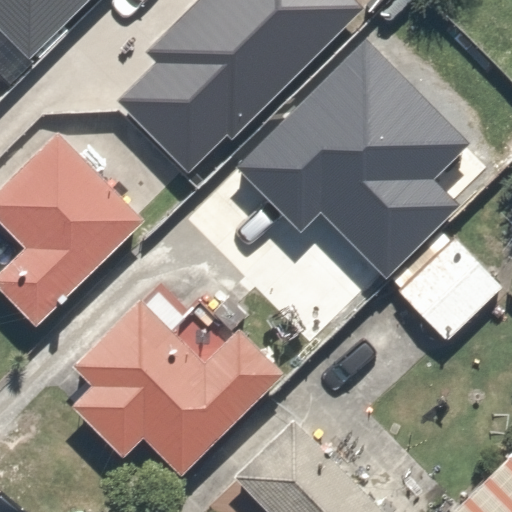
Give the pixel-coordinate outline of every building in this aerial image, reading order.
[(125,119),(237,0),(108,0),(57,55),(125,119)] [(150,211),(61,120),(0,178),(0,231),(12,244),(0,256),(0,281),(38,320),(150,211)] [(307,216),(241,158),(181,226),(247,284),(307,216)] [(503,283),(429,218),(380,273),(455,338),(503,283)] [(206,361),(143,297),(77,363),(89,375),(64,400),(117,453),(142,429),(184,472),(288,369),(243,323),(206,361)] [(260,511),(380,511),(292,416),(227,475),(260,511)] [(436,511),(511,511),(511,451),(507,457),(499,450),(436,511)]
